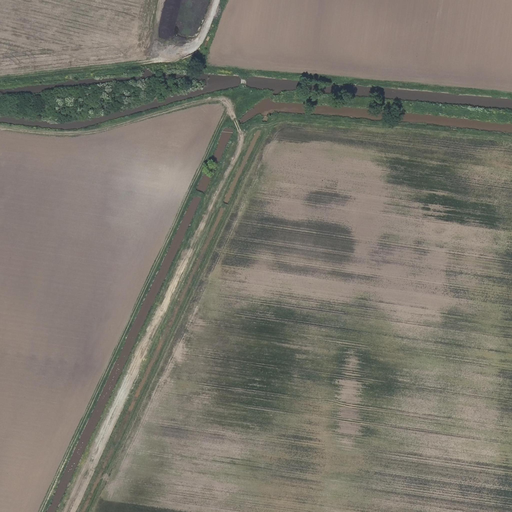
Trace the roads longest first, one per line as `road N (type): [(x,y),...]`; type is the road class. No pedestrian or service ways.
road 1 (track): [(0,126),(68,133),(209,98),(225,103),(240,131),(233,168),(75,511)]
road 2 (track): [(241,143),(254,125),(284,119),(511,139)]
